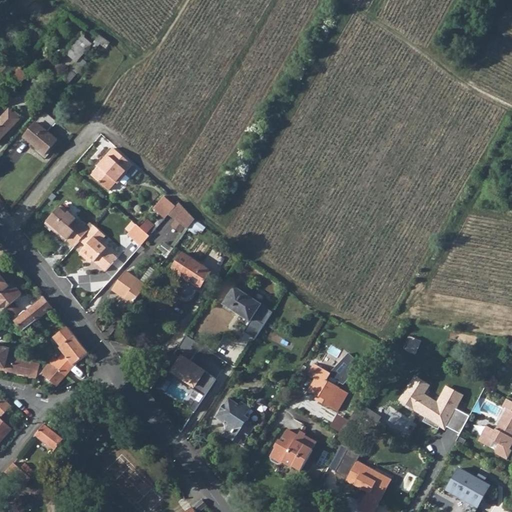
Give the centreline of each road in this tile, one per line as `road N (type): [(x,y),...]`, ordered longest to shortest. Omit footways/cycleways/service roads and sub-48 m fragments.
road 1 (residential): [(7,235),(94,126),(219,228)]
road 2 (track): [(339,0),(511,110)]
road 3 (residential): [(113,372),(226,511)]
road 4 (residential): [(7,235),(113,372)]
road 5 (track): [(94,126),(105,93),(150,56),(183,0)]
road 6 (unknown): [(171,443),(215,389),(244,335)]
